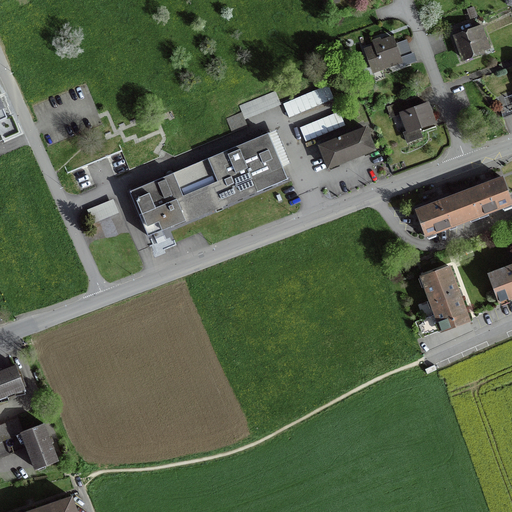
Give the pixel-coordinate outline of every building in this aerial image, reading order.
[(470,19),(476,17),(473,8),(467,10),(470,19)] [(489,50),(480,26),(471,29),(472,32),(455,39),(463,60),(483,53),(483,52),(489,50)] [(374,76),(402,66),(392,39),(380,43),(379,41),(372,44),(374,47),(364,51),(374,76)] [(244,120),(279,105),(274,92),(238,107),(241,113),(225,120),(231,134),(247,127),(244,120)] [(427,105),(400,114),(407,133),(433,123),(427,105)] [(346,136),(339,138),(339,139),(319,147),(328,168),(373,150),(365,129),(346,136)] [(129,192),(147,237),(171,227),(172,228),(287,180),(280,163),(282,162),(275,144),(273,145),(268,134),(129,192)] [(502,179),(485,185),(441,202),(416,211),(425,236),(470,219),(511,204),(508,196),(502,179)] [(117,211),(112,200),(86,210),(90,222),(117,211)] [(511,297),(511,262),(511,263),(511,267),(488,275),(498,302),(511,297)] [(415,323),(421,339),(441,331),(468,321),(459,298),(462,296),(460,290),(457,291),(448,267),(421,277),(435,315),(415,323)] [(0,371),(0,400),(24,391),(24,392),(25,392),(15,366),(0,371)] [(22,432),(17,419),(0,425),(0,457),(27,447),(21,432),(22,432)] [(43,425),(43,424),(22,432),(21,432),(27,447),(35,469),(57,461),(56,460),(50,444),(51,444),(48,437),(47,437),(43,425)] [(75,511),(71,497),(26,511),(75,511)]
